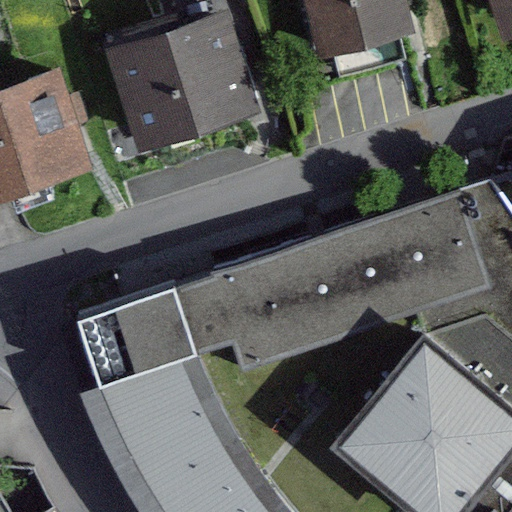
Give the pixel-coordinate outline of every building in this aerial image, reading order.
[(407,0),(320,0),(336,49),(415,23),(407,0)] [(511,0),(503,0),(509,19),(511,18),(511,0)] [(231,10),(120,46),(149,138),(258,102),(231,10)] [(72,75),(0,99),(0,193),(101,158),(72,75)] [(511,167),(492,175),(511,204),(511,167)] [(511,511),(511,204),(492,175),(81,315),(99,377),(78,385),(118,461),(148,511),(511,511)]
